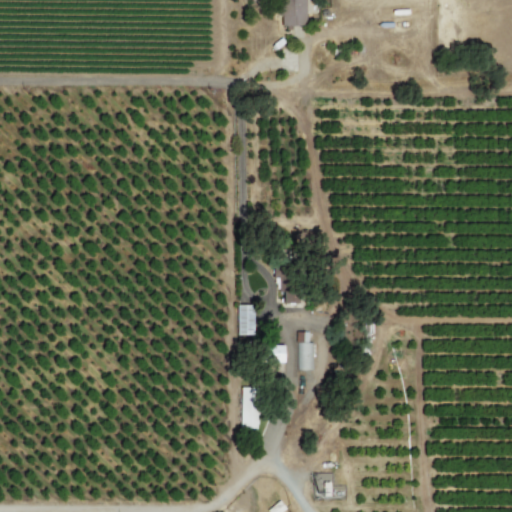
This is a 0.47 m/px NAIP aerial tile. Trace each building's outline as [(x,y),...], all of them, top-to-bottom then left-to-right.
[(303,0),(276,0),(277,26),(304,25),(303,0)] [(281,304),(300,303),(300,289),(281,290),(281,304)] [(235,335),(251,335),(251,305),(235,305),(235,335)] [(281,345),(268,346),(268,362),(282,362),(281,345)] [(238,429),(254,429),(255,388),(239,388),(238,429)]
